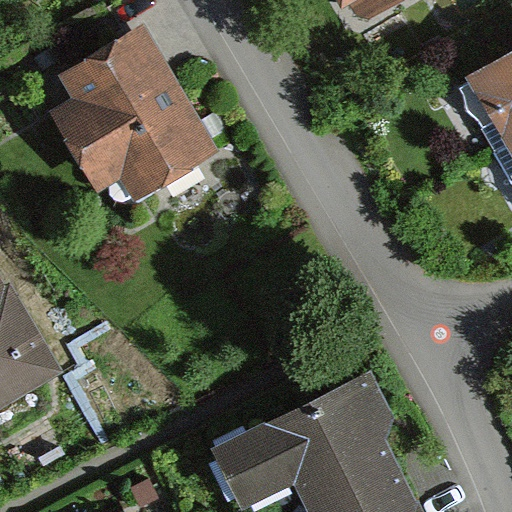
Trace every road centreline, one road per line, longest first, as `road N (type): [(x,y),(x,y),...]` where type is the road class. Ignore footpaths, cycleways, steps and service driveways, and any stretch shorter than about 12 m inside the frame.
road 1 (residential): [(227,0),(433,351)]
road 2 (residential): [(433,351),(508,511)]
